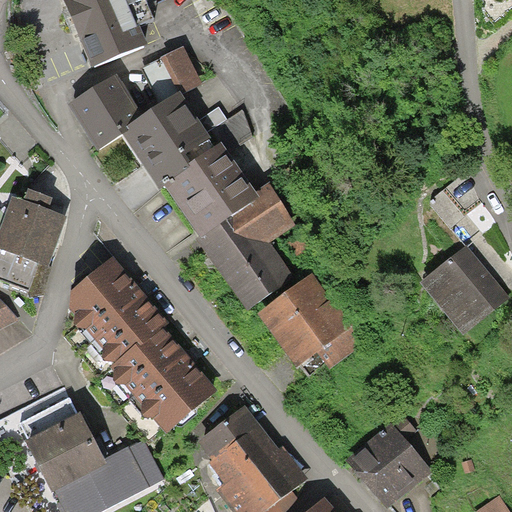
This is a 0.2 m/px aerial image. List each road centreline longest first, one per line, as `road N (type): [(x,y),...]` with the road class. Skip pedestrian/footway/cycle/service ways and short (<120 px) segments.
road 1 (residential): [(84,186),(251,386)]
road 2 (residential): [(456,0),(483,174),(511,216)]
road 3 (residential): [(84,186),(43,342),(0,373)]
road 4 (track): [(0,293),(117,447)]
road 5 (residential): [(75,174),(37,0)]
road 6 (residential): [(251,386),(192,440),(210,511)]
road 7 (residential): [(251,386),(336,484)]
road 8 (unknown): [(164,45),(62,114)]
road 9 (residential): [(0,79),(75,174)]
